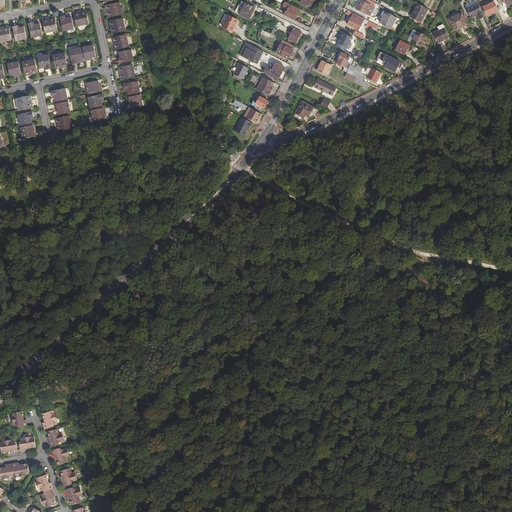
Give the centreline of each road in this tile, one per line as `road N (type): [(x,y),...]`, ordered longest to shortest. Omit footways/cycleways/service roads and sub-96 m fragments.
road 1 (secondary): [(0,393),(218,193),(260,143)]
road 2 (track): [(245,172),(412,251),(511,268)]
road 3 (residential): [(260,143),(511,24)]
road 4 (secondary): [(260,143),(337,0)]
